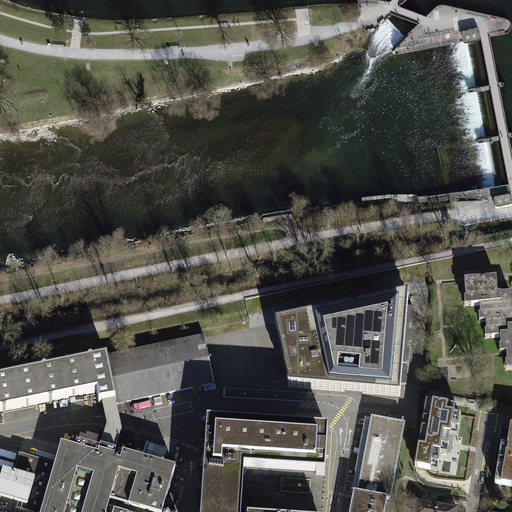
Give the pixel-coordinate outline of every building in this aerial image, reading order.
[(478,26),(461,29),(462,31),(463,40),(480,37),(479,30),(478,26)] [(511,195),(494,198),(495,202),(496,208),(511,205),(511,201),(511,197),(511,195)] [(485,314),(486,321),(504,319),(503,314),(506,314),(506,312),(511,311),(511,305),(511,293),(498,294),(497,278),(465,281),(466,299),(471,299),(472,306),(480,305),(481,315),(485,314)] [(322,313),(275,323),(281,350),(288,381),(289,387),(354,393),(400,396),(403,357),(408,300),(408,295),(322,313)] [(506,346),(507,352),(511,352),(511,311),(506,312),(506,314),(503,314),(504,319),(486,321),(487,331),(492,331),(492,338),(501,337),(501,346),(506,346)] [(116,401),(116,404),(125,402),(167,393),(195,388),(213,384),(204,338),(204,336),(106,356),(116,401)] [(115,401),(116,401),(106,356),(0,377),(0,412),(97,393),(99,404),(102,403),(115,401)] [(112,425),(121,427),(120,426),(118,417),(115,401),(102,403),(105,419),(107,426),(106,430),(110,432),(112,425)] [(430,403),(426,402),(415,469),(422,470),(438,473),(441,454),(448,455),(449,448),(452,449),(452,445),(453,442),(450,442),(451,436),(458,437),(461,416),(454,415),(456,407),(430,403)] [(359,494),(373,420),(365,418),(351,493),(354,493),(359,494)] [(403,426),(373,420),(359,494),(387,499),(389,500),(403,426)] [(205,452),(201,511),(241,511),(244,470),(251,471),(325,476),(326,462),(328,431),(207,423),(205,452)] [(0,511),(162,511),(163,510),(175,469),(132,457),(123,454),(123,456),(121,455),(120,455),(125,438),(120,436),(122,428),(121,427),(112,425),(110,432),(106,430),(100,449),(96,448),(77,443),(76,444),(71,443),(70,448),(60,445),(55,465),(20,454),(14,474),(0,469),(0,511)] [(501,445),(495,484),(511,487),(511,426),(508,446),(501,445)] [(387,499),(359,494),(354,493),(353,497),(350,511),(384,511),(387,503),(387,499)] [(435,511),(437,506),(417,503),(415,511),(435,511)]
